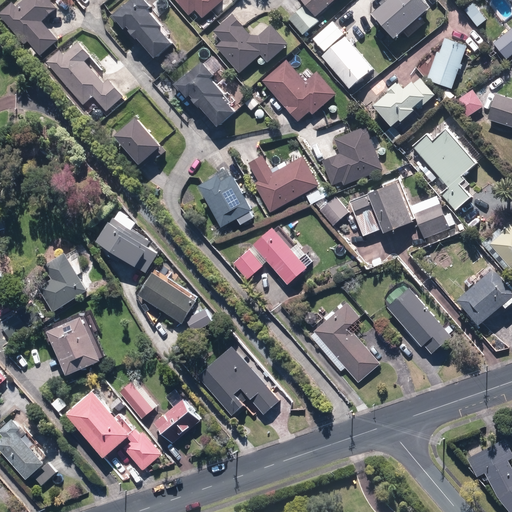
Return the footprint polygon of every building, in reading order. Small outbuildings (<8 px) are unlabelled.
[(26,0),(18,0),(4,12),(40,54),(59,38),(42,18),(56,6),(50,0),(31,0),(29,2),(26,0)] [(130,0),(111,17),(123,30),(126,27),(153,57),(170,42),(159,29),(161,27),(145,9),(148,6),(142,0),(130,0)] [(224,1),(223,0),(183,0),(202,21),(224,1)] [(319,11),(332,0),(312,0),(314,2),(297,16),(310,32),(326,19),(319,11)] [(421,0),(391,0),(365,21),(387,48),(431,11),(421,0)] [(477,28),(487,21),(474,3),(464,11),(477,28)] [(255,39),(236,18),(216,35),(245,69),(264,52),(269,58),(287,43),(272,25),(255,39)] [(325,52),(344,35),(333,22),(314,39),(325,52)] [(507,59),(511,55),(511,27),(493,41),(507,59)] [(351,91),(374,71),(345,38),(323,58),(351,91)] [(456,85),(467,46),(445,40),(434,78),(456,85)] [(73,41),(51,61),(87,99),(97,90),(110,104),(121,93),(73,41)] [(289,59),(268,78),(303,117),(318,103),(322,108),(338,94),(323,77),(313,86),(289,59)] [(201,63),(176,84),(216,128),(236,110),(208,78),(212,75),(201,63)] [(400,123),(437,94),(421,73),(384,103),(400,123)] [(484,107),(472,91),(453,104),(465,121),(484,107)] [(511,97),(501,95),(495,116),(511,121),(511,97)] [(141,118),(122,135),(146,162),(166,145),(141,118)] [(448,120),(417,146),(452,186),(447,190),(460,205),(475,191),(466,180),(485,163),(448,120)] [(392,126),(384,134),(393,144),(401,137),(392,126)] [(330,158),(335,178),(384,167),(375,127),(342,135),(347,154),(330,158)] [(255,183),(269,210),(319,183),(304,155),(272,172),(264,158),(250,165),(259,181),(255,183)] [(218,176),(199,186),(220,226),(249,211),(231,177),(221,182),(218,176)] [(405,178),(354,198),(369,236),(422,215),(430,235),(453,225),(441,195),(416,205),(405,178)] [(348,213),(335,197),(320,210),(333,225),(348,213)] [(113,218),(97,241),(138,269),(143,273),(157,254),(146,246),(149,242),(113,218)] [(308,264),(278,227),(238,259),(249,273),(270,257),(288,280),(308,264)] [(511,228),(496,241),(511,260),(511,228)] [(37,270),(55,303),(90,284),(72,251),(37,270)] [(511,295),(511,283),(498,267),(464,297),(484,320),(511,295)] [(152,273),(139,296),(185,323),(198,301),(152,273)] [(410,289),(392,305),(434,351),(452,335),(410,289)] [(354,302),(320,330),(362,380),(384,362),(355,328),(367,318),(354,302)] [(30,307),(0,323),(8,338),(38,323),(30,307)] [(79,318),(49,333),(69,376),(100,362),(79,318)] [(236,345),(203,376),(234,409),(251,394),(268,412),(284,397),(236,345)] [(0,384),(9,375),(0,366),(0,384)] [(119,392),(141,418),(152,409),(130,383),(119,392)] [(94,392),(66,415),(99,454),(116,440),(140,469),(160,452),(143,432),(134,440),(94,392)] [(206,419),(191,400),(162,420),(177,440),(206,419)] [(0,434),(3,438),(0,439),(0,450),(25,479),(31,475),(40,485),(53,473),(9,423),(0,431),(0,434)] [(511,453),(497,435),(473,455),(511,504),(511,453)]
